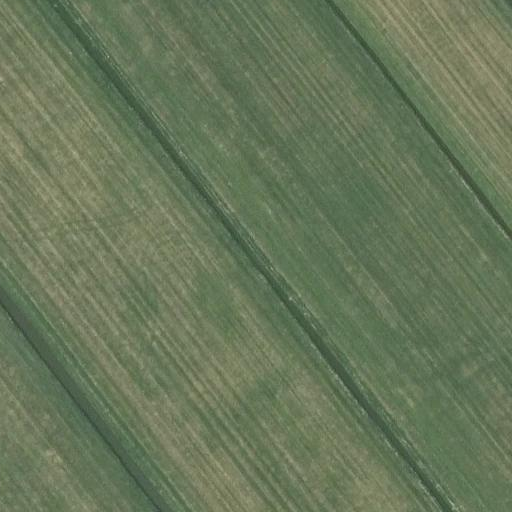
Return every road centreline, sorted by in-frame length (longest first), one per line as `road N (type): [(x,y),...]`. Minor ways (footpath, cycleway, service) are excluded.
road 1 (track): [(487,511),(91,0)]
road 2 (track): [(210,511),(0,241)]
